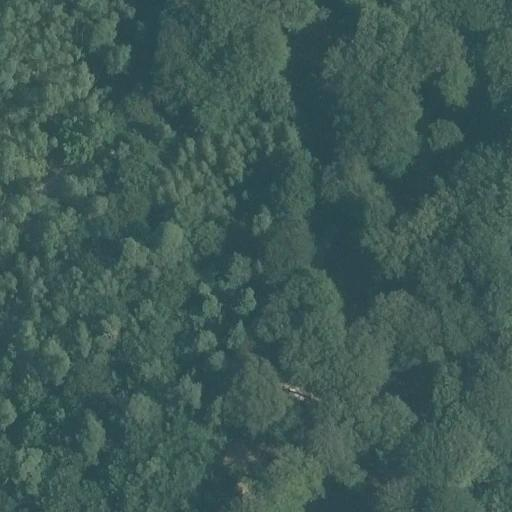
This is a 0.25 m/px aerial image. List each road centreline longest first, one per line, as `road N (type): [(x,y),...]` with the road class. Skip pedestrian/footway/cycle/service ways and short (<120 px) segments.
road 1 (track): [(279,511),(315,264),(333,218),(427,127),(451,44),(434,0)]
road 2 (track): [(0,230),(91,171),(407,59)]
